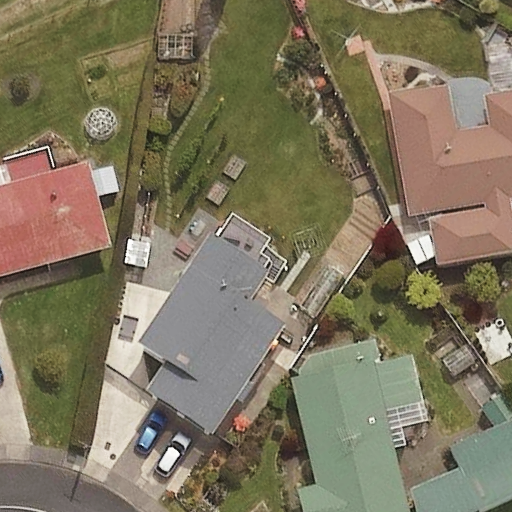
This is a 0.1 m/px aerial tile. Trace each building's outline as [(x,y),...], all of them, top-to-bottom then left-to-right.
[(450,79),(386,90),(406,214),(427,210),(435,261),(511,248),(511,217),(509,196),(511,195),(511,83),(488,88),(493,120),(457,126),(450,79)] [(87,160),(0,183),(0,273),(109,244),(87,160)] [(208,232),(137,340),(161,356),(140,389),(208,434),(282,321),(246,297),(265,270),(208,232)] [(144,289),(123,286),(114,348),(134,351),(144,289)] [(408,511),(372,358),(288,378),(314,483),(297,487),(303,511),(408,511)]
